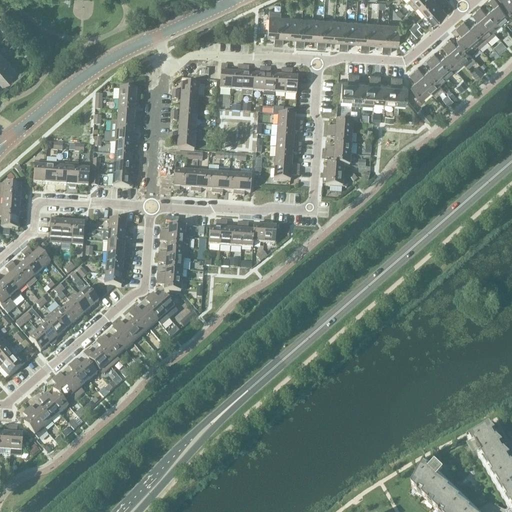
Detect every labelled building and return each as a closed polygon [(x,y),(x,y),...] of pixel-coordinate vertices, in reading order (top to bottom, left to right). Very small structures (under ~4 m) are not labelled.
[(414,10),(419,6),(425,0),(409,0),(407,2),(414,10)] [(425,0),(419,6),(426,14),(442,0),(425,0)] [(445,0),(442,0),(426,14),(433,23),(446,12),(442,8),(448,2),(445,0)] [(493,7),(489,11),(500,23),(504,27),(511,20),(511,19),(495,0),(489,0),(488,1),(493,7)] [(511,0),(499,0),(511,14),(511,0)] [(395,4),(392,7),(396,12),(400,9),(395,4)] [(480,8),(476,12),(492,30),(500,23),(489,11),(485,14),(480,8)] [(399,10),(396,13),(401,19),(404,16),(399,10)] [(274,46),(278,46),(280,17),(281,12),(269,11),(269,16),(267,37),(274,38),(274,46)] [(477,21),(473,25),(488,42),(496,35),(492,30),(476,12),(472,15),(477,21)] [(283,38),(289,39),(291,18),(280,17),(278,46),(282,46),(283,38)] [(408,17),(403,21),(408,27),(413,24),(408,17)] [(295,47),(299,47),(302,19),(291,18),(289,39),(296,39),(295,47)] [(304,40),(311,40),(312,20),(302,19),(299,47),(304,48),(304,40)] [(317,49),(321,49),(323,20),(312,20),(311,40),(317,41),(317,49)] [(326,41),(333,42),(334,21),(323,20),(321,49),(325,49),(326,41)] [(338,50),(343,51),(345,22),(334,21),(333,42),(339,42),(338,50)] [(348,43),(354,43),(356,23),(345,22),(343,51),(347,51),(348,43)] [(464,22),(460,26),(480,49),(488,42),(473,25),(469,28),(464,22)] [(360,52),(365,52),(366,23),(356,23),(354,43),(361,44),(360,52)] [(369,44),(376,45),(377,24),(366,23),(365,52),(369,52),(369,44)] [(382,53),(386,54),(388,25),(377,24),(376,45),(382,45),(382,53)] [(388,25),(386,54),(390,54),(391,46),(398,46),(399,26),(388,25)] [(416,26),(411,31),(414,34),(417,37),(422,33),(416,26)] [(456,39),(459,43),(460,43),(471,56),(480,49),(460,26),(455,29),(461,35),(456,39)] [(446,44),(462,62),(466,67),(475,60),(471,56),(460,43),(459,43),(456,46),(450,40),(446,44)] [(500,43),(494,49),(499,54),(505,48),(500,43)] [(447,53),(443,57),(454,70),(462,62),(446,44),(442,47),(447,53)] [(0,56),(0,70),(9,63),(2,54),(0,56)] [(434,54),(430,58),(446,77),(454,70),(443,57),(439,60),(434,54)] [(431,68),(427,71),(438,84),(446,77),(430,58),(426,62),(431,68)] [(9,63),(0,70),(0,81),(2,84),(5,82),(8,85),(13,81),(9,78),(17,71),(9,63)] [(219,90),(231,91),(232,74),(226,74),(227,66),(221,66),(219,90)] [(231,91),(241,92),(243,67),(238,67),(237,75),(232,74),(231,91)] [(243,67),(241,92),(241,97),(252,97),(252,92),(253,76),(248,75),(249,67),(243,67)] [(477,67),(471,72),(477,79),(483,74),(477,67)] [(259,76),(253,76),(252,92),(263,93),(265,69),(260,68),(259,76)] [(263,93),(263,98),(274,99),(274,94),(275,77),(270,77),(270,69),(265,69),(263,93)] [(418,69),(414,72),(430,91),(434,95),(442,88),(438,84),(427,71),(423,75),(418,69)] [(281,78),(275,77),(274,94),(285,95),(286,70),(281,70),(281,78)] [(292,71),(286,70),(285,95),(296,96),(297,79),(291,79),(292,71)] [(430,91),(414,72),(409,76),(415,82),(410,86),(417,93),(414,96),(418,101),(416,102),(420,106),(425,102),(422,98),(430,91)] [(340,99),(352,99),(353,75),(348,75),(347,83),(341,82),(341,93),(340,99)] [(352,99),(362,100),(364,84),(358,83),(359,75),(353,75),(352,99)] [(364,84),(362,100),(362,106),(373,107),(373,101),(375,77),(370,76),(369,84),(364,84)] [(380,77),(375,77),(373,101),(384,102),(385,85),(380,85),(380,77)] [(391,86),(385,85),(384,102),(395,103),(397,78),(391,78),(391,86)] [(402,78),(397,78),(395,103),(406,103),(407,87),(401,86),(402,78)] [(464,81),(456,88),(461,93),(469,86),(464,81)] [(180,96),(197,97),(203,98),(204,87),(181,85),(180,96)] [(119,90),(118,101),(138,103),(138,97),(135,97),(136,91),(119,90)] [(448,95),(442,99),(447,105),(452,101),(449,96),(448,95)] [(180,96),(180,107),(197,108),(197,97),(180,96)] [(118,101),(118,112),(134,113),(135,108),(138,108),(138,103),(118,101)] [(180,107),(179,118),(196,119),(197,108),(180,107)] [(420,108),(417,111),(427,123),(432,118),(429,114),(428,115),(426,113),(425,113),(420,108)] [(118,112),(117,123),(136,124),(137,119),(134,118),(134,113),(118,112)] [(341,112),(341,120),(348,121),(349,113),(341,112)] [(278,115),(277,127),(302,128),(302,123),(294,123),(295,116),(288,116),(284,116),(278,115)] [(179,118),(178,129),(195,130),(196,119),(179,118)] [(110,122),(109,133),(133,135),(133,129),(136,130),(136,124),(117,123),(110,122)] [(327,127),(327,132),(351,134),(352,123),(336,122),(335,128),(327,127)] [(277,127),(276,138),(293,139),(293,133),(301,134),(302,128),(277,127)] [(178,129),(177,139),(194,141),(195,130),(178,129)] [(335,138),(334,144),(351,145),(351,134),(327,132),(327,138),(335,138)] [(108,144),(111,144),(135,146),(135,140),(132,140),(133,135),(109,133),(108,144)] [(276,138),(276,148),(300,150),(301,145),(293,144),(293,139),(276,138)] [(194,141),(177,139),(176,151),(193,152),(194,141)] [(111,144),(110,155),(115,155),(131,157),(131,151),(134,152),(135,146),(111,144)] [(326,148),(325,154),(350,156),(351,145),(334,144),(334,149),(326,148)] [(276,148),(275,159),(291,160),(292,155),(300,155),(300,150),(276,148)] [(333,160),(333,165),(332,165),(344,166),(344,167),(349,167),(350,156),(325,154),(325,159),(333,160)] [(115,155),(114,166),(133,168),(134,162),(131,162),(131,157),(115,155)] [(275,159),(274,170),(299,172),(299,166),(291,166),(291,160),(275,159)] [(33,184),(44,184),(45,163),(34,163),(33,184)] [(44,184),(55,185),(56,164),(45,163),(44,184)] [(55,185),(66,186),(67,165),(56,164),(55,185)] [(324,170),(323,176),(343,177),(344,167),(344,166),(332,165),(333,165),(327,164),(327,170),(324,170)] [(67,165),(66,186),(68,186),(68,188),(69,189),(76,190),(76,187),(78,170),(78,166),(67,165)] [(108,166),(107,176),(113,177),(130,178),(130,173),(133,173),(133,168),(114,166),(108,166)] [(78,170),(76,187),(88,188),(89,171),(78,170)] [(299,172),(274,170),(273,181),(290,182),(290,176),(298,177),(299,172)] [(180,189),(185,189),(186,173),(174,172),(173,192),(179,192),(180,189)] [(190,193),(195,193),(197,174),(186,173),(185,189),(190,190),(190,193)] [(201,191),(206,191),(207,174),(197,174),(195,193),(201,194),(201,191)] [(211,194),(217,195),(218,175),(207,174),(206,191),(212,191),(211,194)] [(223,192),(228,192),(229,176),(218,175),(217,195),(222,195),(223,192)] [(233,196),(238,196),(240,177),(229,176),(228,192),(233,193),(233,196)] [(343,177),(323,176),(323,181),(326,181),(325,187),(346,189),(347,177),(343,177)] [(130,178),(113,177),(112,188),(132,190),(132,183),(129,183),(130,178)] [(240,177),(238,196),(244,197),(244,194),(250,194),(251,178),(240,177)] [(0,185),(0,196),(20,198),(21,187),(0,185)] [(0,196),(0,207),(19,209),(20,198),(0,196)] [(0,207),(0,218),(1,218),(18,220),(19,209),(0,207)] [(0,229),(0,237),(2,238),(8,238),(9,230),(17,231),(18,220),(1,218),(0,229)] [(51,222),(49,238),(50,238),(50,242),(51,243),(53,244),(60,245),(62,223),(62,221),(59,221),(58,219),(51,219),(51,222)] [(60,245),(60,246),(71,247),(72,241),(73,224),(73,221),(66,220),(64,221),(62,221),(62,223),(60,245)] [(109,221),(108,232),(128,234),(128,228),(125,228),(126,222),(109,221)] [(208,246),(219,247),(221,222),(216,222),(215,230),(209,229),(208,246)] [(219,247),(230,247),(231,231),(226,230),(227,222),(221,222),(219,247)] [(230,247),(241,248),(243,224),(237,223),(237,231),(231,231),(230,247)] [(72,241),(71,247),(82,247),(83,241),(84,224),(73,224),(72,241)] [(243,224),(241,248),(252,249),(253,243),(252,243),(253,232),(248,232),(248,224),(243,224)] [(253,227),(253,232),(252,243),(253,243),(263,244),(265,225),(259,224),(259,227),(253,227)] [(270,225),(265,225),(263,244),(275,245),(276,228),(270,228),(270,225)] [(160,232),(160,237),(184,239),(185,227),(169,226),(168,232),(160,232)] [(108,232),(107,243),(124,244),(124,239),(127,239),(128,234),(108,232)] [(167,243),(167,248),(188,250),(189,239),(184,239),(160,237),(159,242),(167,243)] [(107,243),(107,254),(126,255),(127,250),(124,250),(124,244),(107,243)] [(158,259),(183,260),(188,261),(188,250),(167,248),(167,254),(159,253),(158,259)] [(39,251),(30,258),(41,271),(50,264),(39,251)] [(107,254),(106,265),(122,266),(123,261),(126,261),(126,255),(107,254)] [(25,263),(22,266),(33,278),(41,271),(30,258),(28,256),(25,259),(23,261),(25,263)] [(166,265),(165,270),(182,271),(183,260),(158,259),(158,264),(166,265)] [(106,265),(105,275),(125,277),(125,271),(122,271),(122,266),(106,265)] [(14,273),(25,286),(29,290),(37,283),(33,278),(22,266),(14,273)] [(157,275),(157,280),(181,282),(182,271),(165,270),(165,275),(157,275)] [(14,273),(6,280),(17,293),(25,286),(14,273)] [(125,277),(105,275),(104,287),(106,287),(114,288),(121,288),(121,282),(124,283),(125,277)] [(6,280),(0,284),(0,289),(13,304),(21,297),(17,293),(6,280)] [(181,282),(157,280),(156,285),(164,286),(164,292),(180,293),(181,282)] [(46,294),(54,286),(51,283),(43,290),(46,294)] [(13,304),(0,289),(0,307),(4,312),(13,304)] [(87,290),(78,297),(89,310),(98,302),(87,290)] [(68,301),(70,304),(81,317),(89,310),(78,297),(76,294),(68,301)] [(149,297),(165,316),(169,320),(178,313),(163,296),(158,300),(153,294),(149,297)] [(149,297),(145,301),(150,307),(146,310),(157,323),(161,327),(169,320),(165,316),(149,297)] [(70,304),(62,311),(73,324),(81,317),(70,304)] [(55,312),(51,316),(65,331),(73,324),(62,311),(59,308),(55,312)] [(137,308),(133,311),(149,330),(157,323),(146,310),(142,314),(137,308)] [(134,321),(130,325),(141,337),(149,330),(133,311),(129,315),(134,321)] [(193,313),(180,324),(183,328),(196,317),(193,313)] [(43,323),(45,326),(57,338),(65,331),(51,316),(43,323)] [(120,322),(116,326),(132,344),(141,337),(130,325),(126,328),(120,322)] [(45,326),(37,333),(43,339),(48,346),(50,348),(56,343),(55,341),(55,340),(57,338),(45,326)] [(117,335),(113,339),(124,351),(132,344),(116,326),(112,329),(117,335)] [(48,346),(37,333),(29,340),(40,353),(48,346)] [(104,336),(100,340),(116,358),(124,351),(113,339),(109,342),(104,336)] [(0,356),(6,351),(9,348),(2,340),(0,341),(0,356)] [(101,349),(97,353),(111,369),(119,362),(116,358),(100,340),(96,343),(101,349)] [(111,369),(97,353),(93,356),(88,350),(83,354),(102,377),(111,369)] [(0,356),(0,369),(0,370),(13,359),(6,351),(0,356)] [(13,359),(0,370),(8,379),(24,365),(16,356),(13,359)] [(138,358),(134,362),(136,365),(138,367),(142,364),(138,358)] [(76,360),(72,364),(88,382),(97,375),(86,362),(82,366),(76,360)] [(135,370),(138,367),(136,365),(134,362),(130,365),(135,370)] [(73,373),(69,377),(80,389),(88,382),(72,364),(68,367),(73,373)] [(127,371),(122,375),(125,379),(130,374),(127,371)] [(60,374),(56,378),(76,401),(84,394),(80,389),(69,377),(65,380),(60,374)] [(118,377),(113,382),(117,386),(121,382),(122,381),(118,377)] [(53,391),(56,396),(57,395),(64,404),(64,403),(68,408),(76,401),(56,378),(52,381),(57,387),(53,391)] [(113,382),(108,386),(109,386),(112,390),(117,386),(113,382)] [(47,393),(43,396),(59,415),(68,408),(64,403),(64,404),(57,395),(56,396),(52,399),(47,393)] [(44,406),(40,410),(51,422),(59,415),(43,396),(39,400),(44,406)] [(91,402),(83,409),(84,410),(86,413),(94,405),(91,402)] [(31,407),(27,411),(43,429),(51,422),(40,410),(36,413),(31,407)] [(43,429),(27,411),(23,414),(28,420),(23,424),(38,441),(47,434),(43,429)] [(68,425),(73,432),(73,431),(78,427),(73,421),(68,425)] [(0,439),(0,456),(9,457),(10,451),(12,427),(6,427),(6,435),(0,434),(0,439)] [(12,427),(10,451),(9,457),(21,458),(22,436),(17,435),(17,427),(12,427)] [(68,428),(62,433),(66,438),(72,433),(72,432),(68,428)] [(500,448),(503,446),(497,440),(496,441),(493,436),(496,434),(490,428),(467,441),(468,442),(470,441),(472,445),(474,444),(479,451),(477,452),(480,457),(481,456),(486,464),(484,465),(487,469),(489,468),(493,476),(492,477),(494,482),(496,481),(501,488),(499,489),(502,494),(504,493),(508,501),(506,502),(509,507),(511,506),(511,507),(511,465),(508,460),(511,459),(504,452),(503,453),(500,448)] [(59,436),(54,440),(58,445),(63,440),(59,436)] [(34,445),(27,452),(32,457),(39,451),(34,445)] [(435,504),(433,508),(436,511),(440,511),(470,511),(471,511),(459,502),(460,501),(449,492),(450,490),(438,481),(439,480),(427,471),(428,469),(425,466),(426,463),(425,463),(412,487),(418,493),(419,491),(424,494),(422,498),(428,504),(430,501),(435,504)]
